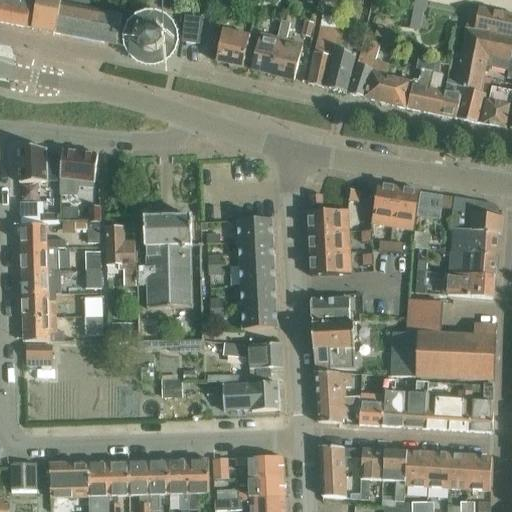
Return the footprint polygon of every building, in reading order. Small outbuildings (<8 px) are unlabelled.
[(0,23),(27,28),(32,0),(3,0),(0,20),(0,23)] [(122,16),(97,11),(88,9),(89,0),(36,0),(31,29),(77,38),(116,46),(119,28),(122,16)] [(406,0),(404,10),(425,14),(427,0),(406,0)] [(466,31),(511,37),(511,17),(479,11),(479,13),(470,11),(466,31)] [(185,17),(182,44),(200,46),(203,20),(185,17)] [(324,89),(339,21),(322,17),(318,36),(308,85),(324,89)] [(339,21),(324,89),(346,94),(355,56),(342,52),(345,34),(338,33),(341,21),(339,21)] [(136,31),(119,28),(116,46),(136,49),(137,50),(137,51),(139,53),(141,55),(143,56),(146,57),(149,57),(151,57),(154,57),(156,56),(159,55),(162,53),(163,51),(165,49),(167,46),(168,44),(168,41),(168,39),(168,36),(167,35),(167,33),(165,30),(163,27),(161,26),(159,24),(157,23),(155,22),(152,22),(150,22),(148,22),(145,23),(143,23),(140,25),(139,26),(136,29),(136,31)] [(216,63),(217,63),(243,69),(245,60),(248,43),(250,37),(232,33),(233,26),(217,22),(213,42),(220,43),(216,63)] [(281,22),(279,31),(288,33),(290,24),(281,22)] [(304,22),(301,36),(309,38),(313,25),(304,22)] [(378,27),(374,38),(388,42),(392,32),(378,27)] [(251,71),(273,76),(282,41),(286,42),(288,33),(279,31),(277,40),(260,36),(257,45),(248,43),(245,60),(253,62),(251,71)] [(511,52),(511,37),(466,31),(462,52),(510,62),(511,52)] [(303,46),(286,42),(282,41),(273,76),(295,81),(303,46)] [(364,99),(375,62),(380,46),(373,44),(369,56),(361,54),(357,66),(350,95),(364,99)] [(511,62),(510,62),(462,52),(455,84),(454,88),(464,90),(480,92),(483,79),(484,74),(488,75),(489,69),(508,72),(507,79),(511,80),(511,62)] [(418,61),(416,72),(421,73),(428,74),(431,75),(433,64),(418,61)] [(379,103),(389,65),(375,62),(364,99),(379,103)] [(393,107),(399,81),(387,78),(390,66),(389,65),(379,103),(393,107)] [(418,89),(413,88),(407,111),(422,114),(431,75),(428,74),(421,73),(418,89)] [(438,117),(443,94),(439,94),(442,77),(431,75),(422,114),(438,117)] [(483,94),(478,125),(505,130),(511,95),(511,93),(492,90),(489,103),(485,102),(486,97),(487,97),(490,81),(483,79),(480,92),(480,93),(483,94)] [(399,81),(393,107),(407,111),(413,88),(412,88),(412,84),(399,81)] [(462,99),(464,90),(454,88),(455,84),(452,83),(451,87),(454,88),(452,96),(443,94),(438,117),(455,120),(459,99),(462,99)] [(480,93),(480,92),(464,90),(462,99),(459,99),(455,120),(478,125),(483,94),(480,93)] [(60,152),(19,147),(20,185),(48,184),(48,168),(48,159),(59,160),(60,152)] [(99,156),(64,152),(62,170),(61,181),(96,185),(99,156)] [(62,170),(48,168),(48,184),(61,184),(61,181),(62,170)] [(399,190),(378,186),(371,225),(393,228),(399,190)] [(399,190),(393,228),(414,232),(421,193),(399,190)] [(349,203),(358,205),(360,193),(350,191),(349,203)] [(311,197),(311,209),(323,208),(322,197),(311,197)] [(493,204),(476,201),(456,198),(452,229),(458,230),(498,235),(502,235),(504,219),(499,218),(499,214),(500,212),(499,211),(498,208),(497,207),(495,205),(493,204)] [(22,204),(22,227),(44,226),(44,225),(44,204),(22,204)] [(89,209),(89,223),(89,224),(101,224),(101,208),(89,209)] [(349,233),(348,212),(308,214),(309,236),(349,233)] [(193,247),(192,219),(145,219),(145,247),(146,247),(147,309),(193,308),(192,247),(193,247)] [(239,245),(273,243),(272,220),(238,222),(239,245)] [(88,231),(88,243),(101,243),(101,224),(89,224),(89,223),(64,225),(64,232),(88,231)] [(23,251),(58,249),(67,249),(66,240),(48,240),(47,225),(44,225),(44,226),(22,227),(23,251)] [(124,229),(107,229),(107,266),(120,266),(120,270),(125,270),(125,287),(136,287),(136,242),(125,243),(124,229)] [(451,252),(456,252),(496,256),(498,235),(458,230),(456,248),(451,248),(451,252)] [(350,254),(349,233),(309,236),(310,256),(350,254)] [(362,245),(372,244),(371,233),(362,233),(362,245)] [(415,234),(413,250),(429,252),(430,236),(415,234)] [(207,236),(208,246),(221,245),(220,236),(207,236)] [(379,254),(391,255),(392,241),(380,240),(379,254)] [(392,241),(391,255),(403,255),(404,242),(392,241)] [(240,266),(274,265),(273,243),(239,245),(240,266)] [(58,249),(23,251),(23,274),(56,273),(56,271),(49,271),(48,261),(59,261),(58,249)] [(449,274),(495,277),(496,256),(456,252),(455,271),(450,270),(449,274)] [(86,272),(102,272),(101,253),(86,254),(86,272)] [(352,276),(350,254),(310,256),(311,278),(352,276)] [(363,268),(373,268),(372,256),(363,256),(363,268)] [(209,267),(222,267),(221,258),(208,258),(209,267)] [(417,271),(427,272),(428,262),(418,261),(417,271)] [(241,288),(275,286),(274,265),(240,266),(241,288)] [(222,267),(209,267),(209,276),(222,275),(222,267)] [(427,272),(417,271),(415,295),(420,295),(421,287),(425,287),(427,272)] [(102,272),(86,272),(87,291),(102,291),(102,272)] [(56,273),(23,274),(24,297),(56,296),(56,273)] [(495,277),(449,274),(448,296),(493,299),(495,277)] [(242,309),(276,307),(275,286),(241,288),(242,309)] [(56,296),(24,297),(25,320),(57,319),(56,296)] [(85,318),(103,317),(102,299),(85,300),(85,308),(85,318)] [(350,300),(312,301),(312,323),(351,322),(350,300)] [(394,334),(391,377),(416,378),(494,382),(497,326),(475,325),(475,337),(442,336),(443,304),(409,300),(408,334),(394,334)] [(211,310),(224,310),(223,301),(210,301),(211,310)] [(243,331),(277,329),(276,307),(242,309),(243,331)] [(85,308),(71,308),(71,318),(85,318),(85,308)] [(224,310),(211,310),(211,319),(224,319),(224,310)] [(103,317),(85,318),(86,338),(103,337),(103,317)] [(57,319),(25,320),(25,343),(65,342),(65,331),(57,331),(57,319)] [(354,337),(357,335),(357,328),(354,326),(353,323),(313,325),(314,349),(315,349),(316,369),(356,371),(355,351),(354,337)] [(131,324),(113,324),(113,342),(131,342),(131,324)] [(205,342),(138,343),(138,351),(178,350),(178,353),(205,353),(205,342)] [(271,369),(282,369),(281,345),(250,347),(225,344),(223,356),(249,359),(250,370),(256,370),(256,379),(271,379),(271,369)] [(27,362),(53,361),(53,346),(26,346),(27,362)] [(195,372),(183,372),(183,381),(195,381),(195,372)] [(317,400),(346,399),(346,388),(351,388),(351,375),(316,373),(317,400)] [(404,429),(406,398),(405,398),(405,394),(395,394),(396,381),(385,381),(384,397),(382,427),(404,429)] [(180,382),(160,382),(160,400),(180,400),(180,382)] [(406,398),(404,429),(426,430),(428,400),(429,384),(417,383),(417,399),(406,398)] [(237,386),(221,387),(222,405),(223,414),(230,413),(280,411),(279,384),(237,386)] [(472,403),(470,433),(493,434),(494,386),(487,386),(487,404),(472,403)] [(450,401),(448,431),(470,433),(472,403),(471,403),(472,393),(459,392),(459,402),(450,401)] [(350,399),(346,399),(317,400),(318,423),(342,425),(342,420),(347,420),(347,413),(360,413),(359,395),(350,396),(350,399)] [(360,426),(382,427),(384,397),(362,396),(360,426)] [(448,431),(450,401),(428,400),(426,430),(448,431)] [(345,457),(362,459),(363,450),(320,447),(322,497),(347,499),(345,457)] [(365,489),(365,481),(383,482),(386,451),(363,450),(362,459),(361,481),(360,502),(369,502),(370,489),(365,489)] [(386,451),(383,482),(397,483),(395,503),(395,510),(399,510),(404,510),(404,503),(405,487),(407,453),(386,451)] [(405,487),(428,488),(430,454),(407,453),(405,487)] [(428,488),(448,490),(450,456),(430,454),(428,488)] [(448,490),(469,491),(471,457),(450,456),(448,490)] [(469,491),(490,493),(492,458),(471,457),(469,491)] [(283,458),(237,460),(238,467),(249,466),(249,480),(284,479),(283,458)] [(227,460),(213,460),(213,479),(227,478),(227,460)] [(169,462),(169,496),(180,496),(180,511),(182,511),(190,511),(191,510),(189,461),(169,462)] [(189,461),(191,510),(199,510),(199,495),(209,495),(209,461),(189,461)] [(150,511),(151,511),(149,462),(129,463),(130,497),(139,497),(139,511),(150,511)] [(149,462),(151,511),(160,511),(159,496),(169,496),(169,462),(149,462)] [(109,511),(108,463),(88,464),(89,498),(89,511),(109,511)] [(117,498),(130,497),(129,463),(108,463),(109,511),(121,511),(121,506),(117,506),(117,498)] [(37,489),(37,464),(12,464),(13,489),(37,489)] [(89,498),(88,464),(51,465),(51,499),(89,498)] [(217,502),(285,499),(284,479),(249,480),(250,493),(239,494),(239,491),(217,493),(217,502)] [(243,508),(251,508),(250,511),(285,511),(285,499),(217,502),(215,503),(215,511),(217,511),(243,511),(243,508)]
